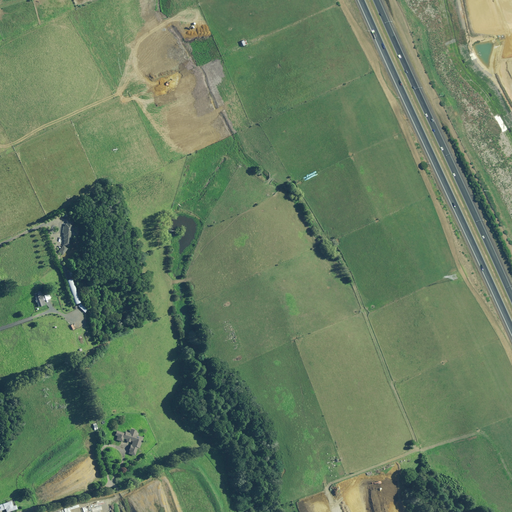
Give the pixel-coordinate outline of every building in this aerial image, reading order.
[(69,246),(72,221),(67,221),(66,224),(64,223),(63,236),(64,237),(64,244),(59,252),(64,255),(68,248),(66,247),(67,245),(69,246)] [(74,278),(66,281),(74,305),(82,302),(74,278)] [(44,296),(42,297),(41,291),(34,293),(36,299),(35,299),(36,303),(37,302),(39,307),(45,305),(44,300),(46,300),(50,298),(49,294),(44,295),(44,296)] [(91,311),(83,302),(79,306),(85,312),(83,315),(85,317),(91,311)] [(125,433),(117,431),(115,435),(117,436),(116,440),(123,442),(124,439),(126,439),(125,441),(131,442),(131,441),(132,442),(132,445),(130,444),(129,450),(130,450),(129,453),(135,455),(138,447),(140,448),(143,437),(136,435),(137,431),(130,429),(129,433),(125,431),(125,433)] [(11,501),(0,504),(0,510),(5,509),(6,511),(7,511),(17,509),(15,504),(13,505),(11,501)]
